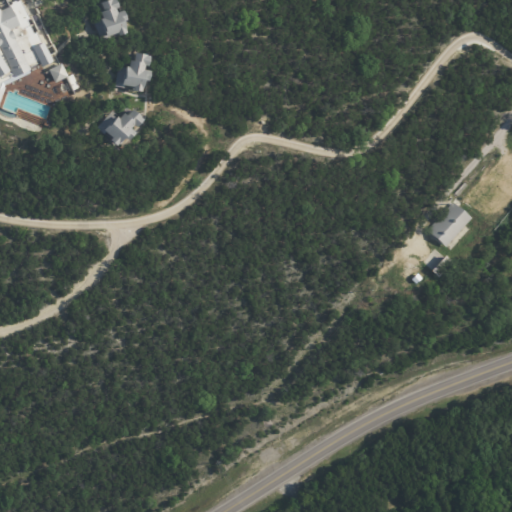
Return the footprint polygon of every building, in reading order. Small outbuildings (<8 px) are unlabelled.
[(127,33),(127,35),(119,37),(117,34),(100,40),(93,22),(100,19),(95,4),(100,2),(101,4),(112,0),(115,0),(119,9),(116,10),(117,14),(124,12),(127,22),(123,23),(127,33)] [(19,26),(20,28),(11,33),(16,43),(27,37),(33,51),(44,46),(53,65),(42,70),(39,65),(29,70),(30,72),(14,81),(0,52),(0,11),(2,11),(3,12),(11,9),(19,26)] [(147,86),(144,94),(143,97),(134,95),(135,92),(125,90),(125,91),(115,89),(119,69),(130,71),(131,65),(135,65),(136,57),(149,60),(149,61),(152,62),(150,72),(147,71),(146,75),(152,76),(150,87),(147,86)] [(1,80),(0,80),(0,60),(9,75),(1,80)] [(73,76),(79,90),(74,92),(68,80),(55,86),(49,72),(62,66),(68,79),(73,76)] [(142,123),(146,125),(138,133),(135,131),(132,134),(138,139),(131,146),(129,145),(119,152),(112,146),(114,143),(107,136),(106,138),(97,130),(111,116),(119,122),(119,121),(121,122),(125,117),(129,120),(134,114),(142,123)] [(467,214),(472,219),(446,248),(429,232),(455,203),(467,214)] [(433,271),(447,256),(456,264),(442,280),(433,271)]
